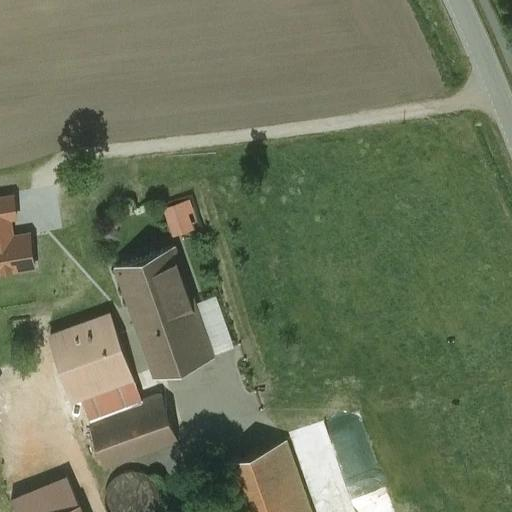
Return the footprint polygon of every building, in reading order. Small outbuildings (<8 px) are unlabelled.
[(0,217),(9,216),(17,215),(14,195),(0,197),(0,217)] [(167,202),(175,233),(202,226),(194,195),(167,202)] [(0,270),(35,265),(30,233),(13,236),(9,216),(0,217),(0,270)] [(212,353),(173,244),(116,264),(155,374),(212,353)] [(110,312),(51,334),(74,398),(133,376),(110,312)] [(161,392),(89,418),(106,465),(178,439),(161,392)] [(311,511),(286,438),(218,462),(235,511),(311,511)] [(142,471),(137,469),(132,469),(128,470),(124,471),(120,472),(116,475),(113,477),(111,479),(109,483),(107,486),(106,490),(105,493),(104,498),(105,503),(106,506),(107,510),(108,511),(157,511),(159,511),(160,508),(161,505),(161,502),(162,497),(161,492),(160,490),(159,486),(157,482),(153,478),(150,474),(146,472),(142,471)] [(83,511),(80,502),(56,511),(83,511)]
